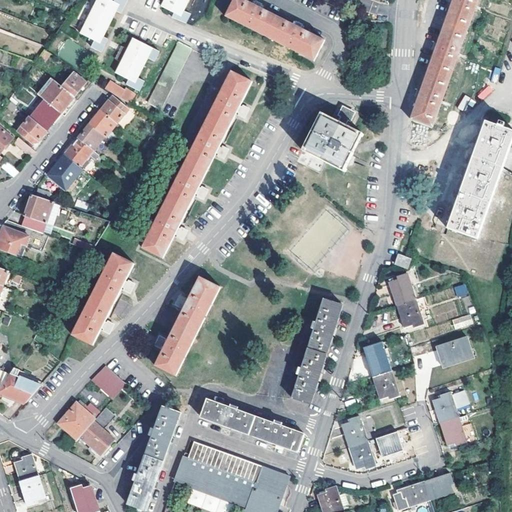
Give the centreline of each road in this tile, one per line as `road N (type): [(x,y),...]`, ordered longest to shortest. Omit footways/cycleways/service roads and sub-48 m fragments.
road 1 (residential): [(13,425),(40,411),(246,200),(315,94)]
road 2 (residential): [(322,426),(389,230),(400,98)]
road 3 (residential): [(315,94),(135,10)]
road 4 (residential): [(308,468),(363,482),(426,463),(432,451),(418,407)]
road 5 (residential): [(322,426),(217,387),(198,396),(188,426)]
road 6 (residential): [(2,203),(97,89)]
road 7 (residential): [(13,425),(94,471),(122,511)]
road 8 (residential): [(315,94),(339,38),(283,0)]
road 9 (residential): [(308,468),(188,426)]
